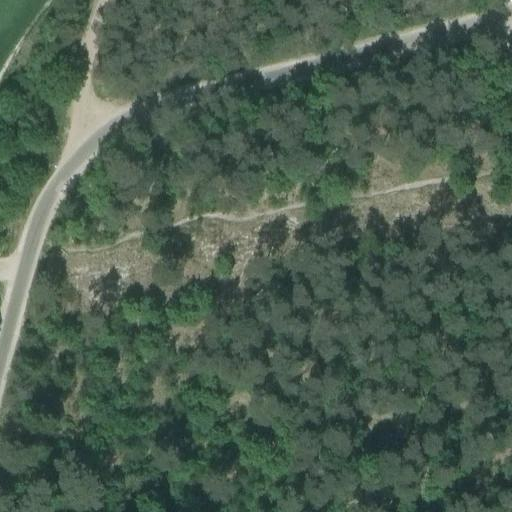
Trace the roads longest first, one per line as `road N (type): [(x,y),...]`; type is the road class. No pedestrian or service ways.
road 1 (tertiary): [(0,325),(39,179),(63,131),(473,34),(511,18)]
road 2 (track): [(101,0),(63,131)]
